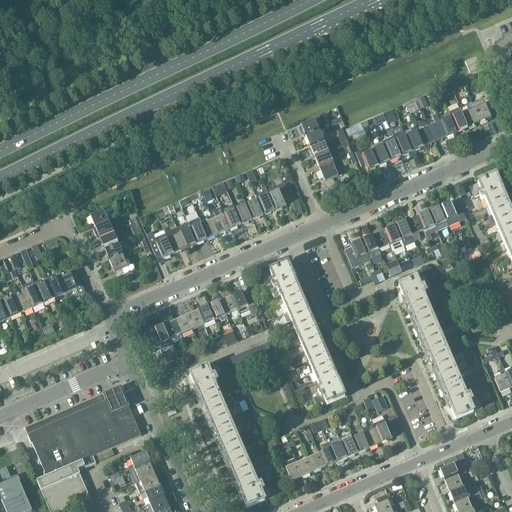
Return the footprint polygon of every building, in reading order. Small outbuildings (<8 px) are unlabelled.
[(477,58),(466,63),(468,68),(479,63),(477,58)] [(479,63),(468,68),(470,74),(481,69),(479,63)] [(459,82),(454,85),(457,92),(462,89),(459,82)] [(446,88),(440,90),(440,91),(444,100),(450,97),(446,88)] [(436,93),(430,96),(433,104),(440,101),(436,93)] [(483,101),(472,105),(474,110),(480,124),(491,119),(489,114),(496,111),(490,97),(483,101)] [(424,98),(417,101),(421,110),(428,107),(424,98)] [(417,101),(412,103),(416,112),(421,110),(417,101)] [(463,115),(469,129),(480,124),(474,110),(472,105),(471,104),(466,106),(469,112),(463,115)] [(451,120),(457,134),(469,129),(463,115),(460,109),(449,114),(452,120),(451,120)] [(392,111),(384,115),(388,125),(397,121),(392,111)] [(440,124),(446,138),(457,134),(451,120),(452,120),(449,114),(444,116),(447,122),(440,124)] [(429,129),(435,143),(446,138),(440,124),(438,119),(437,116),(432,118),(433,121),(436,126),(429,129)] [(301,127),(299,129),(301,135),(304,135),(306,139),(319,133),(325,131),(320,119),(314,121),(302,127),(301,127)] [(361,125),(346,131),(349,139),(351,138),(359,134),(361,139),(366,136),(364,132),(361,125)] [(429,129),(428,126),(423,128),(424,131),(418,134),(424,148),(435,143),(429,129)] [(416,128),(411,130),(404,133),(413,153),(424,148),(418,134),(416,128)] [(402,133),(393,137),(393,138),(396,143),(402,158),(413,153),(407,139),(404,133),(404,132),(402,133)] [(311,150),(329,142),(327,137),(322,139),(319,133),(306,139),(311,150)] [(393,138),(382,143),(385,148),(384,148),(390,162),(402,158),(396,143),(393,138)] [(311,150),(309,151),(311,157),(313,157),(315,161),(333,154),(334,153),(329,142),(311,150)] [(382,143),(371,147),(372,149),(379,167),(390,162),(384,148),(385,148),(382,143)] [(361,152),(355,154),(361,168),(365,167),(368,172),(379,167),(372,149),(367,151),(369,155),(363,157),(361,152)] [(320,172),(333,167),(338,165),(333,154),(315,161),(320,172)] [(338,165),(333,167),(320,172),(325,184),(343,176),(338,165)] [(252,172),(246,174),(250,185),(257,182),(252,172)] [(242,176),(235,179),(238,185),(245,182),(242,176)] [(511,216),(501,192),(505,191),(498,176),(489,180),(488,179),(487,179),(487,181),(469,189),(473,199),(480,196),(482,201),(485,200),(495,222),(501,237),(511,262),(511,216)] [(231,182),(225,184),(228,192),(234,189),(231,182)] [(285,185),(283,186),(267,192),(275,212),(287,207),(285,202),(291,199),(285,185)] [(208,191),(202,194),(207,203),(212,201),(208,191)] [(256,197),(258,202),(264,216),(275,212),(267,192),(256,197)] [(189,198),(182,202),(185,208),(192,205),(189,198)] [(236,212),(241,226),(253,221),(247,207),(244,201),(240,203),(242,209),(236,212)] [(247,207),(253,221),(254,224),(261,221),(260,218),(264,216),(258,202),(247,207)] [(452,204),(440,209),(446,223),(448,228),(466,220),(461,207),(454,210),(452,204)] [(236,212),(233,206),(222,211),(230,231),(241,226),(236,212)] [(221,209),(210,214),(211,217),(219,236),(226,233),(230,231),(222,211),(221,209)] [(448,228),(446,223),(440,209),(429,214),(437,233),(448,228)] [(162,211),(157,213),(160,220),(165,218),(162,211)] [(108,223),(104,212),(90,217),(95,229),(108,223)] [(429,214),(418,219),(424,232),(428,242),(432,241),(430,236),(437,233),(429,214)] [(202,226),(208,240),(219,236),(211,217),(207,219),(209,223),(202,226)] [(418,219),(407,224),(415,242),(420,239),(419,235),(424,232),(418,219)] [(199,220),(188,225),(197,245),(208,240),(202,226),(199,220)] [(95,229),(93,230),(96,237),(98,236),(100,240),(113,234),(109,225),(108,223),(95,229)] [(415,242),(407,224),(396,228),(404,248),(415,243),(415,242)] [(177,229),(180,236),(186,250),(197,245),(188,225),(177,229)] [(404,248),(396,228),(385,233),(390,246),(393,253),(404,248)] [(166,235),(168,241),(175,255),(186,250),(180,236),(177,229),(166,234),(166,235)] [(119,232),(113,234),(100,240),(105,251),(118,246),(124,243),(119,232)] [(175,255),(168,241),(166,235),(155,240),(152,233),(146,236),(155,257),(161,254),(163,260),(175,255)] [(379,251),(390,246),(385,233),(373,238),(379,251)] [(379,251),(373,238),(362,243),(368,256),(370,262),(382,257),(379,251)] [(57,242),(46,247),(48,253),(59,248),(57,242)] [(352,250),(345,253),(352,270),(370,262),(370,261),(368,256),(362,243),(351,248),(352,250)] [(37,246),(32,249),(38,264),(44,262),(37,246)] [(118,246),(105,251),(110,263),(123,257),(118,246)] [(481,257),(478,249),(472,252),(471,250),(466,252),(467,254),(461,257),(463,261),(464,265),(482,258),(481,257)] [(59,250),(48,255),(51,262),(62,257),(59,250)] [(26,251),(21,253),(27,269),(33,266),(26,251)] [(436,259),(437,262),(442,260),(438,251),(433,253),(436,259)] [(15,256),(9,259),(15,272),(21,269),(15,256)] [(123,257),(110,263),(115,274),(128,268),(131,267),(128,261),(125,262),(123,257)] [(3,261),(0,262),(0,267),(4,277),(9,274),(3,261)] [(409,261),(398,265),(399,267),(402,273),(412,269),(409,261)] [(264,276),(262,277),(266,287),(272,285),(273,285),(275,290),(273,290),(277,299),(281,297),(285,305),(281,307),(284,316),(287,325),(292,322),(296,331),(300,340),(303,348),(307,357),(311,365),(314,374),(318,382),(322,391),(319,392),(321,397),(320,397),(315,400),(319,410),(325,408),(328,407),(328,406),(345,399),(347,398),(348,398),(344,387),(342,383),(342,382),(338,384),(334,375),(331,367),(327,358),(323,350),(320,341),(316,333),(312,324),(309,315),(305,307),(301,298),(298,290),(294,281),(297,280),(296,275),(291,264),(291,265),(288,266),(286,266),(275,271),(272,273),(271,273),(270,273),(268,274),(264,276)] [(387,270),(391,278),(401,273),(398,266),(387,270)] [(65,296),(76,291),(79,297),(85,295),(78,278),(72,280),(70,274),(62,277),(60,273),(56,274),(58,279),(65,296)] [(9,274),(4,277),(7,284),(13,281),(9,274)] [(65,296),(58,279),(51,282),(49,277),(45,279),(47,284),(54,300),(65,296)] [(424,290),(430,287),(426,277),(397,289),(403,304),(406,303),(450,406),(447,407),(454,422),(483,410),(480,404),(478,400),(472,402),(470,398),(467,399),(456,373),(423,296),(426,295),(424,290)] [(34,284),(36,289),(43,305),(54,300),(47,284),(40,287),(38,282),(34,284)] [(505,282),(499,285),(502,294),(509,291),(505,282)] [(43,305),(36,289),(34,284),(23,289),(25,294),(24,294),(32,310),(43,305)] [(502,294),(505,302),(511,298),(511,294),(510,290),(509,291),(502,294)] [(32,310),(24,294),(18,297),(16,292),(11,294),(13,299),(21,315),(32,310)] [(237,312),(240,317),(251,312),(251,311),(258,308),(252,294),(245,297),(243,294),(232,299),(238,312),(237,312)] [(2,304),(2,303),(10,320),(21,315),(13,299),(7,302),(4,297),(0,299),(2,304)] [(237,312),(238,312),(232,299),(221,303),(226,317),(237,312)] [(0,323),(10,320),(2,303),(2,304),(0,304),(0,323)] [(226,317),(221,303),(210,308),(215,321),(226,317)] [(215,321),(210,308),(198,313),(204,326),(215,321)] [(270,312),(264,314),(268,322),(274,320),(270,312)] [(187,318),(193,331),(204,326),(198,313),(187,318)] [(193,331),(187,318),(176,323),(182,336),(193,331)] [(165,327),(171,340),(182,336),(176,323),(165,327)] [(245,329),(246,332),(247,335),(249,338),(254,336),(250,326),(245,329)] [(173,346),(171,340),(165,327),(154,332),(159,345),(162,351),(173,346)] [(162,351),(159,345),(154,332),(142,337),(150,356),(162,351)] [(222,338),(224,342),(225,345),(226,348),(237,343),(233,334),(227,336),(226,337),(222,338)] [(218,342),(212,344),(214,350),(225,345),(224,342),(222,338),(217,340),(218,342)] [(262,346),(266,357),(272,355),(267,344),(262,346)] [(261,359),(266,357),(262,346),(257,348),(261,359)] [(256,361),(261,359),(257,348),(252,350),(256,361)] [(284,359),(292,356),(289,349),(281,352),(284,359)] [(251,364),(256,361),(252,350),(247,353),(251,364)] [(246,366),(251,364),(247,353),(242,355),(246,366)] [(241,368),(246,366),(242,355),(237,357),(241,368)] [(236,370),(241,368),(237,357),(232,359),(236,370)] [(171,358),(166,361),(170,371),(176,369),(171,358)] [(231,372),(235,370),(236,370),(232,359),(227,361),(231,372)] [(226,374),(231,372),(227,361),(222,363),(226,374)] [(221,376),(226,374),(222,363),(216,366),(221,376)] [(244,511),(272,499),(274,498),(269,488),(263,491),(261,486),(258,487),(213,386),(216,385),(214,379),(221,376),(216,366),(187,378),(194,393),(197,392),(241,495),(238,496),(244,511)] [(511,389),(506,376),(494,380),(500,394),(511,389)] [(304,389),(296,393),(299,400),(307,396),(304,389)] [(130,409),(124,395),(117,398),(28,436),(31,445),(32,444),(45,473),(44,474),(46,478),(37,482),(50,511),(62,511),(90,500),(78,471),(85,468),(85,470),(96,465),(93,458),(111,450),(141,437),(129,409),(130,409)] [(382,398),(373,403),(378,414),(387,409),(382,398)] [(369,400),(363,402),(366,408),(371,406),(369,400)] [(364,411),(361,406),(353,409),(355,415),(364,411)] [(354,412),(343,417),(345,421),(350,418),(356,416),(354,412)] [(381,445),(393,440),(385,421),(373,426),(381,445)] [(319,423),(310,427),(313,434),(322,430),(319,423)] [(362,431),(364,436),(370,449),(381,445),(373,426),(362,431)] [(359,454),(353,441),(350,435),(339,440),(347,459),(359,454)] [(298,436),(287,441),(288,444),(293,442),(299,439),(298,436)] [(364,436),(353,441),(359,454),(370,449),(364,436)] [(335,441),(328,445),(331,450),(336,464),(338,466),(344,464),(344,461),(347,459),(339,440),(339,439),(335,441)] [(325,453),(319,455),(325,468),(336,464),(328,445),(323,447),(325,453)] [(111,450),(93,458),(96,465),(114,457),(112,452),(111,450)] [(131,474),(136,472),(150,465),(145,454),(131,461),(134,468),(129,470),(131,474)] [(314,473),(325,468),(319,455),(308,460),(314,473)] [(446,469),(440,472),(445,483),(458,478),(465,474),(460,462),(458,463),(456,458),(443,463),(446,469)] [(303,478),(297,465),(295,460),(284,465),(291,483),(303,478)] [(308,460),(297,465),(303,478),(314,473),(308,460)] [(482,460),(471,464),(472,465),(474,471),(484,466),(482,460)] [(131,474),(130,474),(135,485),(136,485),(155,477),(156,475),(155,471),(152,471),(150,465),(136,472),(131,474)] [(0,511),(31,511),(17,477),(11,480),(6,469),(0,471),(0,511)] [(136,485),(141,496),(160,488),(155,477),(136,485)] [(463,489),(458,478),(445,483),(450,495),(463,489)] [(165,499),(160,488),(141,496),(143,501),(147,499),(150,505),(165,499)] [(468,500),(463,489),(450,495),(454,506),(468,500)] [(389,496),(377,501),(379,506),(388,502),(391,501),(392,501),(389,496)] [(165,499),(150,505),(152,511),(164,511),(169,510),(165,499)] [(454,506),(457,511),(470,511),(472,511),(468,500),(454,506)] [(91,501),(80,506),(82,511),(93,506),(91,501)] [(376,511),(396,511),(394,507),(391,509),(388,502),(379,506),(375,508),(376,511)]
